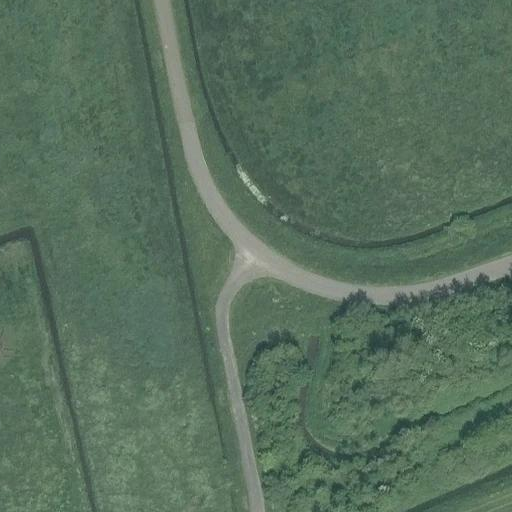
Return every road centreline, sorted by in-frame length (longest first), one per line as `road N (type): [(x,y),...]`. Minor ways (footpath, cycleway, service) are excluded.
road 1 (unclassified): [(254,254),(204,199),(168,111),(149,0)]
road 2 (unclassified): [(254,254),(314,289),(385,299),(511,265)]
road 3 (unclassified): [(257,511),(221,328),(228,293),(254,254)]
